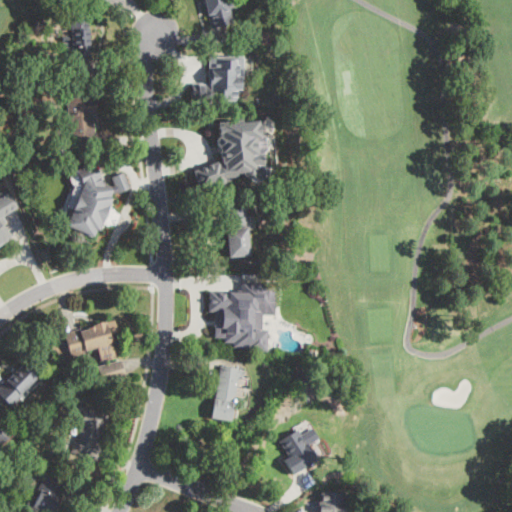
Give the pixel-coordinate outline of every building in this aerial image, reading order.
[(234,0),(235,2),(233,7),(230,7),(234,23),(212,29),(204,0),(234,0)] [(89,29),(91,60),(74,61),(73,52),(69,52),(68,47),(64,47),(61,30),(67,30),(65,15),(87,14),(89,29)] [(227,102),(210,102),(210,103),(205,103),(205,102),(191,102),(191,83),(208,83),(208,57),(242,56),(243,78),(241,78),(241,90),(240,90),(240,93),(237,93),(237,100),(227,100),(227,102)] [(51,69),(44,69),(43,61),(51,60),(51,69)] [(94,127),(95,132),(98,132),(99,148),(79,150),(77,134),(71,135),(70,130),(65,130),(64,115),(68,115),(67,97),(95,94),(97,116),(93,116),(94,127)] [(246,135),(247,148),(256,147),(257,157),(251,158),(252,173),(229,175),(227,159),(230,158),(228,140),(222,141),(220,122),(245,120),(246,135)] [(67,158),(57,159),(56,145),(65,144),(67,158)] [(59,221),(93,235),(96,228),(98,229),(113,191),(130,186),(123,171),(109,176),(112,182),(101,181),(91,161),(74,167),(78,180),(75,183),(59,221)] [(0,191),(3,189),(15,207),(2,215),(6,222),(3,223),(11,237),(0,243),(0,191)] [(250,256),(230,257),(227,228),(230,228),(228,208),(246,206),(250,256)] [(276,285),(276,308),(255,307),(254,337),(229,338),(229,296),(243,295),(243,285),(276,285)] [(105,321),(115,358),(100,362),(99,359),(97,359),(95,351),(98,351),(97,348),(71,357),(64,333),(105,321)] [(124,376),(101,383),(96,366),(119,360),(124,376)] [(21,398),(12,407),(0,395),(0,388),(26,362),(39,375),(21,393),(23,395),(21,398)] [(244,370),(243,378),(238,377),(231,422),(210,418),(220,365),(240,368),(239,369),(244,370)] [(98,459),(97,460),(72,452),(81,424),(75,422),(81,404),(110,414),(100,443),(102,444),(98,459)] [(0,421),(12,435),(4,443),(1,446),(0,444),(0,421)] [(30,426),(26,431),(22,427),(27,422),(30,426)] [(305,467),(293,474),(283,458),(288,455),(280,442),(298,430),(317,459),(305,467)] [(60,500),(54,511),(23,511),(29,500),(33,502),(46,476),(66,487),(60,500)] [(345,492),(345,511),(318,511),(318,502),(318,501),(320,501),(320,492),(345,492)]
